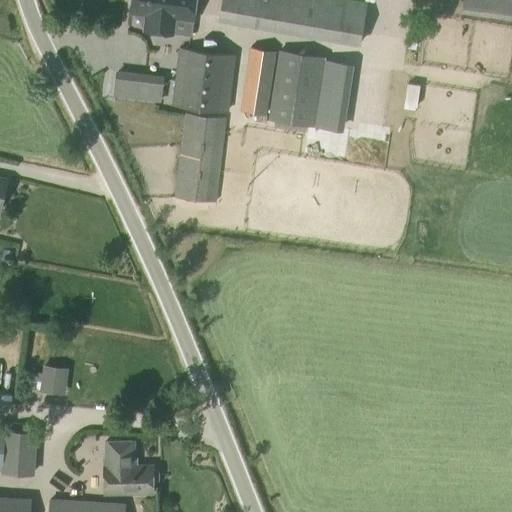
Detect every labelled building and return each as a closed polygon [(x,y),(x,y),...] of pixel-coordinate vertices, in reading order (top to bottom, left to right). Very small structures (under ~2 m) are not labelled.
[(164,0),(160,0),(132,0),(131,14),(147,16),(145,32),(172,35),(174,19),(193,22),(194,13),(175,11),(176,2),(164,0)] [(160,0),(164,0),(176,2),(175,11),(194,13),(195,0),(160,0)] [(221,0),(218,21),(360,46),(367,5),(336,0),(221,0)] [(511,2),(497,0),(462,0),(461,15),(511,22),(511,2)] [(249,48),(239,111),(265,115),(275,52),(249,48)] [(180,51),(173,107),(227,114),(234,58),(180,51)] [(277,53),(266,119),(315,126),(325,60),(277,53)] [(165,74),(141,71),(138,96),(161,99),(165,74)] [(420,83),(409,81),(406,104),(416,106),(420,83)] [(183,115),(173,199),(216,204),(226,121),(183,115)] [(14,302),(12,314),(29,317),(31,305),(14,302)] [(13,322),(10,335),(20,337),(23,324),(13,322)] [(60,393),(62,372),(43,369),(42,373),(41,389),(40,391),(60,393)] [(32,372),(30,388),(41,389),(42,373),(32,372)] [(5,430),(2,472),(32,474),(35,432),(5,430)] [(105,467),(102,467),(103,495),(152,494),(152,483),(153,483),(157,480),(157,473),(153,471),(151,471),(151,466),(133,467),(132,442),(104,442),(105,467)] [(0,497),(0,511),(29,511),(30,500),(0,497)] [(49,501),(48,511),(140,511),(141,508),(49,501)]
